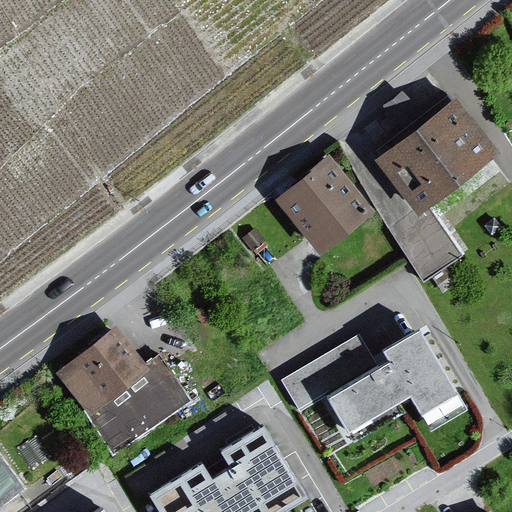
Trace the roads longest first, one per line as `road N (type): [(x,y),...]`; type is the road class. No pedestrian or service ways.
road 1 (primary): [(449,0),(0,348)]
road 2 (residential): [(511,440),(395,511)]
